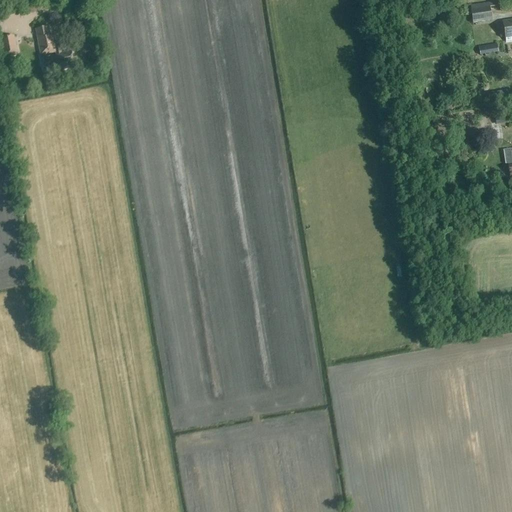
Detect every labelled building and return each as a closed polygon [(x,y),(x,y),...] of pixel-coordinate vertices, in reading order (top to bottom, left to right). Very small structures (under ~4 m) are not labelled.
[(492,21),(489,8),(470,12),(473,24),(492,21)] [(511,21),(503,23),(503,26),(499,26),(501,37),(505,37),(506,43),(511,41),(511,21)] [(61,54),(60,48),(60,46),(55,47),(53,36),(50,36),(48,28),(36,31),(41,56),(56,54),(59,71),(74,69),(71,52),(61,54)] [(17,56),(13,37),(1,39),(4,58),(17,56)] [(488,46),(479,48),(480,55),(489,54),(488,46)] [(19,89),(28,87),(27,77),(17,78),(19,89)] [(496,125),(511,123),(510,115),(495,117),(496,125)] [(511,149),(503,152),(506,165),(507,165),(508,165),(511,164),(511,149)]
